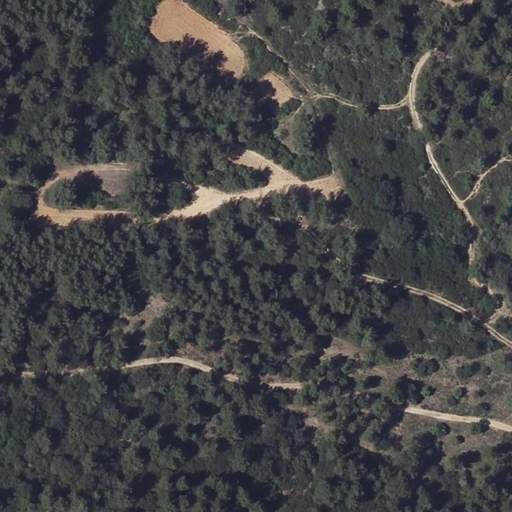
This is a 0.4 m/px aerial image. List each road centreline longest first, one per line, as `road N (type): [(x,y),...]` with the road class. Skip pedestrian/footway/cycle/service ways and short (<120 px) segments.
road 1 (track): [(511,430),(381,406),(338,385),(264,384),(168,355),(57,378),(0,375)]
road 2 (track): [(511,322),(475,278),(475,233),(430,159),(410,102),(411,73),(463,27),(473,0)]
road 3 (track): [(511,341),(451,302),(358,276)]
